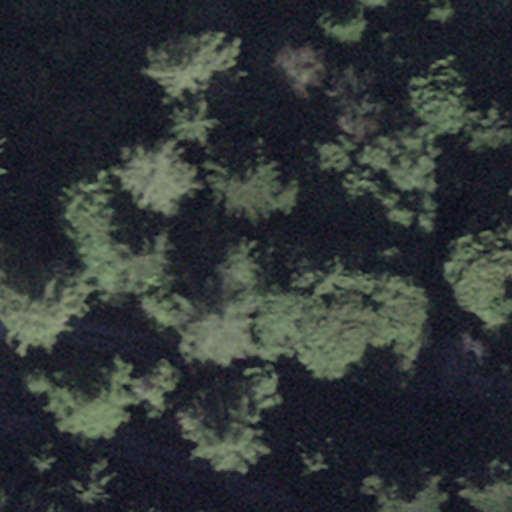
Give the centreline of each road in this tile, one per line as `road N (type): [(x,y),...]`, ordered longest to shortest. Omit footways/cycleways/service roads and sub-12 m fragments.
road 1 (track): [(511,389),(0,323)]
road 2 (track): [(0,415),(125,437),(322,511)]
